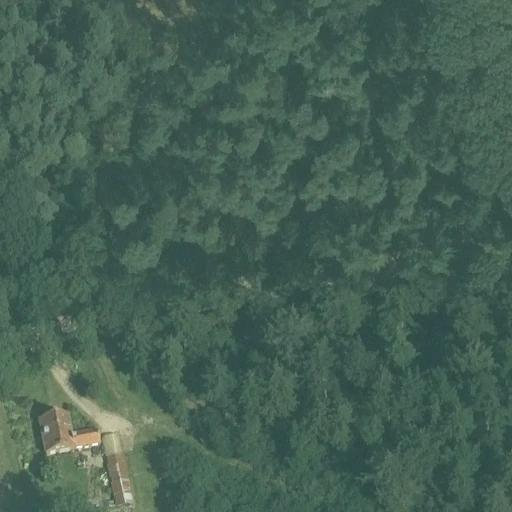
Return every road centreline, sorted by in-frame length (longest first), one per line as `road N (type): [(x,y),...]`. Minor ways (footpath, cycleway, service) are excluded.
road 1 (track): [(511,236),(0,336)]
road 2 (track): [(348,511),(265,483),(192,443),(91,410),(57,374),(38,329)]
